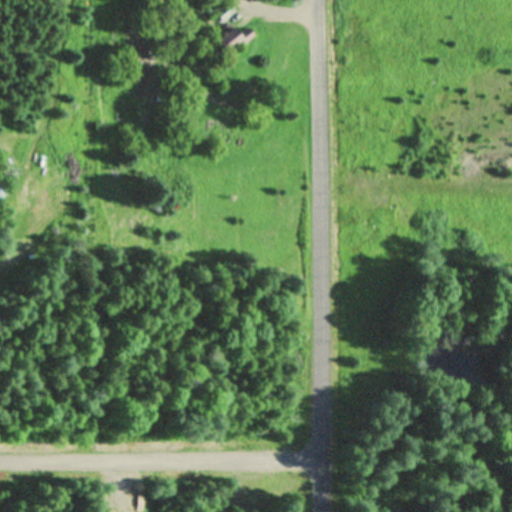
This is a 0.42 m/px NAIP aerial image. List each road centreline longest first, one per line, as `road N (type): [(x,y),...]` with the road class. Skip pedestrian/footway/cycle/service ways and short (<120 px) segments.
road 1 (residential): [(317,511),(315,0)]
road 2 (residential): [(317,460),(0,463)]
